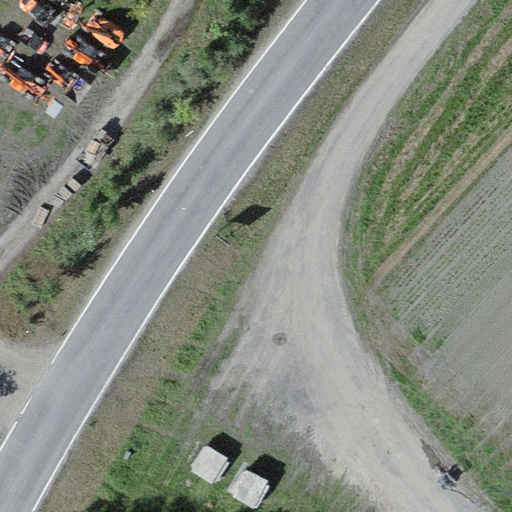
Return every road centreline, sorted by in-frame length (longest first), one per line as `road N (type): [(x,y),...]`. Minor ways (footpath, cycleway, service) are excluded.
road 1 (secondary): [(356,0),(226,154),(7,511)]
road 2 (track): [(0,264),(105,161),(170,59),(190,0)]
road 3 (track): [(0,442),(62,415),(0,369)]
